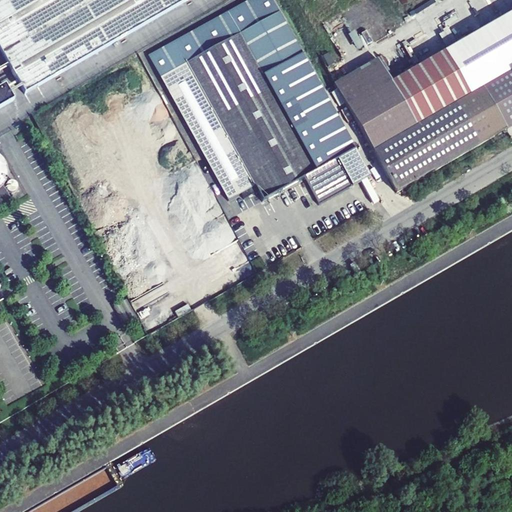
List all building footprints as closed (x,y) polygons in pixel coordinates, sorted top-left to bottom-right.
[(0,0),(0,50),(25,94),(187,0),(0,0)] [(239,35),(279,13),(272,0),(250,0),(149,55),(161,77),(187,63),(239,35)] [(416,126),(471,95),(481,88),(511,70),(511,12),(390,82),(416,126)] [(239,35),(314,172),(336,160),(355,149),(279,13),(239,35)] [(351,35),(360,50),(366,46),(357,31),(351,35)] [(239,35),(187,63),(256,187),(263,200),(304,178),(314,172),(239,35)] [(377,59),(334,84),(396,193),(505,130),(481,88),(471,95),(416,126),(390,82),(377,59)] [(187,63),(161,77),(229,201),(256,187),(187,63)] [(511,77),(509,73),(481,88),(505,130),(511,126),(511,77)] [(5,85),(0,87),(0,108),(13,101),(5,85)] [(0,208),(14,204),(6,183),(14,181),(2,149),(0,149),(0,208)] [(336,160),(351,187),(352,188),(370,177),(355,149),(336,160)] [(336,160),(314,172),(304,178),(319,205),(351,187),(336,160)] [(126,300),(114,307),(127,330),(139,323),(126,300)]
